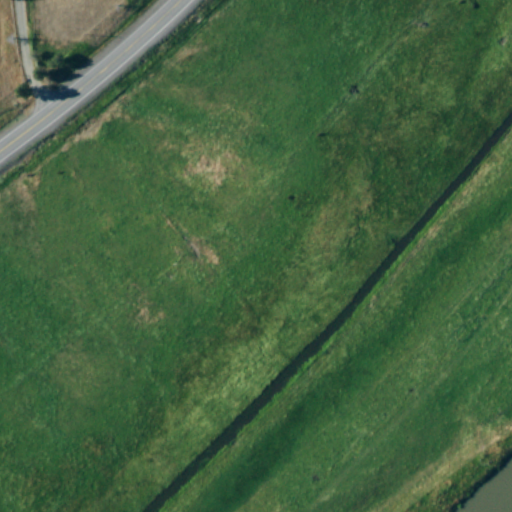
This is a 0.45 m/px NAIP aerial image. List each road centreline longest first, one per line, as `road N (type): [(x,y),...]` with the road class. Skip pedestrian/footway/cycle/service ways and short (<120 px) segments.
road 1 (trunk): [(0,156),(143,44),(186,0)]
road 2 (residential): [(60,111),(27,57),(23,0)]
